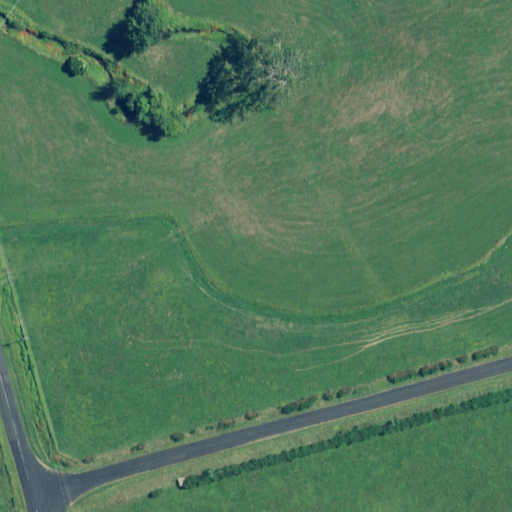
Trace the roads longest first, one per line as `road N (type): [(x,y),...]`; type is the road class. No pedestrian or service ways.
road 1 (unclassified): [(511,372),(32,504)]
road 2 (unclassified): [(0,384),(32,504)]
